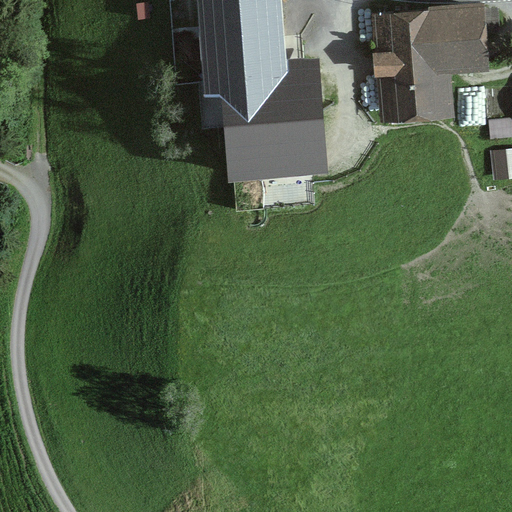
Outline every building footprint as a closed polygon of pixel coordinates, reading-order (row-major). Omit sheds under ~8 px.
[(150,0),(141,0),(136,1),(139,18),(151,16),(150,0)] [(281,0),(194,0),(204,127),(224,125),(229,183),(328,176),(319,59),(286,61),(281,0)] [(483,5),(375,14),(383,122),(453,117),(449,72),(488,69),(483,5)] [(511,112),(493,114),(495,130),(511,128),(511,112)] [(511,146),(498,148),(500,174),(511,173),(511,146)]
